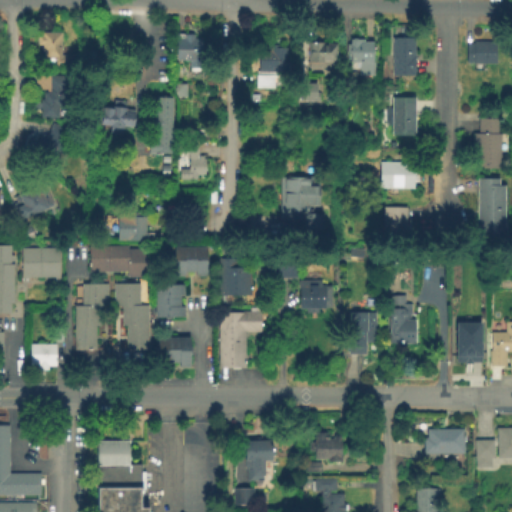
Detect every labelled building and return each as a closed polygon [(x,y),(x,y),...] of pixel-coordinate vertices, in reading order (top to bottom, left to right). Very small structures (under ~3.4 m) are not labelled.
[(65,66),(50,65),(50,61),(40,61),(41,53),(35,53),(35,37),(39,37),(39,33),(59,33),(59,52),(66,52),(65,66)] [(188,70),(188,62),(174,62),(174,35),(198,34),(198,40),(209,40),(210,70),(188,70)] [(414,75),(391,75),(391,38),(414,38),(414,75)] [(373,75),(356,76),(356,63),(346,63),(345,46),(349,45),(349,40),(363,39),(363,43),(372,42),(373,75)] [(335,63),(307,63),(307,43),(320,43),(320,48),(324,48),(324,44),(334,44),(335,63)] [(494,66),(465,65),(466,43),(494,43),(494,66)] [(286,74),(258,74),(257,54),(266,53),(266,45),(277,45),(277,49),(285,49),(286,74)] [(40,120),(40,111),(32,111),(32,101),(40,101),(41,92),(32,92),(32,76),(70,77),(69,121),(40,120)] [(314,82),(297,82),(298,100),(315,99),(314,82)] [(188,83),(189,96),(179,96),(179,83),(188,83)] [(415,98),(415,138),(391,138),(391,127),(383,127),(383,109),(390,109),(390,97),(415,98)] [(132,129),(121,128),(120,138),(106,136),(108,126),(97,124),(99,107),(108,109),(110,99),(123,101),(122,110),(134,112),(132,129)] [(170,99),(169,155),(145,155),(146,140),(155,141),(155,131),(150,130),(150,112),(155,112),(155,99),(170,99)] [(500,169),(471,169),(471,134),(476,134),(477,119),(496,120),(496,135),(500,135),(500,169)] [(55,168),(30,155),(40,136),(46,138),(48,134),(53,137),(56,129),(71,137),(55,168)] [(178,181),(179,170),(186,170),(187,156),(178,156),(178,143),(198,144),(197,156),(207,156),(206,177),(195,176),(195,182),(178,181)] [(413,189),(377,189),(377,162),(413,162),(413,189)] [(19,221),(10,200),(17,197),(11,185),(36,174),(51,207),(19,221)] [(279,178),(320,178),(320,206),(308,206),(308,214),(323,214),(323,240),(301,240),(301,217),(279,217),(279,178)] [(505,236),(475,236),(475,178),(498,178),(498,185),(506,185),(505,236)] [(409,209),(408,240),(381,240),(381,209),(409,209)] [(154,242),(116,242),(116,217),(144,217),(144,234),(154,234),(154,242)] [(191,225),(190,239),(175,239),(175,225),(191,225)] [(125,272),(106,273),(106,247),(125,246),(125,250),(125,272)] [(8,265),(0,265),(0,247),(8,247),(8,265)] [(106,273),(87,273),(87,247),(106,247),(106,273)] [(206,277),(195,277),(195,273),(189,273),(189,249),(205,248),(206,277)] [(39,280),(19,280),(19,249),(39,249),(39,280)] [(58,280),(39,280),(39,249),(58,249),(58,280)] [(189,273),(184,273),(184,277),(173,277),(173,249),(189,249),(189,273)] [(143,278),(126,279),(125,272),(125,250),(142,250),(143,278)] [(249,295),(213,295),(214,258),(234,258),(234,266),(249,266),(249,295)] [(295,278),(274,278),(274,261),(295,261),(295,278)] [(12,281),(0,281),(0,265),(8,265),(12,265),(12,281)] [(0,281),(12,281),(12,297),(8,297),(0,297),(0,281)] [(330,308),(316,309),(316,313),(304,313),(304,308),(298,309),(298,281),(319,281),(319,286),(329,286),(330,308)] [(107,306),(100,306),(81,307),(81,285),(106,284),(107,306)] [(138,306),(120,306),(113,306),(113,285),(137,284),(138,306)] [(178,301),(154,301),(154,286),(182,285),(182,295),(178,295),(178,301)] [(0,297),(8,297),(8,315),(0,315),(0,297)] [(415,344),(387,344),(386,297),(403,297),(403,304),(408,304),(408,320),(415,320),(415,344)] [(183,316),(154,317),(154,301),(178,301),(179,308),(183,308),(183,316)] [(100,306),(100,327),(94,327),(73,327),(73,307),(81,307),(100,306)] [(124,327),(121,327),(120,306),(138,306),(146,306),(146,326),(124,327)] [(62,317),(51,318),(51,308),(62,307),(62,317)] [(263,332),(243,333),(217,333),(217,314),(262,313),(263,332)] [(364,355),(346,355),(346,313),(375,313),(375,344),(364,344),(364,355)] [(511,353),(504,353),(505,368),(485,368),(485,333),(503,333),(503,323),(511,323),(511,353)] [(125,351),(124,327),(146,326),(147,351),(125,351)] [(94,327),(95,352),(73,352),(73,327),(94,327)] [(243,333),(243,350),(217,350),(217,333),(243,333)] [(61,343),(51,343),(51,334),(61,334),(61,343)] [(475,358),(450,358),(450,334),(475,335),(475,358)] [(173,363),(167,364),(167,367),(157,367),(156,338),(172,337),(173,363)] [(189,367),(179,367),(179,363),(173,363),(172,337),(188,337),(189,367)] [(54,368),(46,368),(46,372),(36,372),(36,367),(28,367),(28,345),(54,345),(54,368)] [(243,350),(243,369),(217,369),(217,350),(243,350)] [(38,474),(39,496),(0,496),(0,426),(7,426),(8,474),(38,474)] [(511,459),(497,460),(496,448),(493,448),(493,472),(474,472),(473,441),(495,441),(495,429),(511,429),(511,459)] [(463,430),(463,455),(438,455),(438,463),(422,463),(422,439),(426,439),(426,430),(463,430)] [(340,463),(327,463),(327,459),(314,460),(314,453),(308,453),(308,443),(313,443),(313,433),(327,433),(327,440),(331,440),(331,436),(340,436),(340,463)] [(96,511),(96,441),(128,441),(128,465),(141,465),(141,507),(149,507),(149,511),(96,511)] [(246,483),(246,470),(242,470),(242,441),(268,442),(268,461),(262,461),(262,483),(246,483)] [(319,474),(304,474),(304,463),(319,463),(319,474)] [(341,511),(319,511),(319,493),(313,493),(313,480),(333,480),(333,491),(327,491),(327,495),(341,495),(341,511)] [(251,489),(251,505),(231,506),(231,489),(251,489)] [(436,511),(413,511),(413,489),(437,489),(436,511)]
